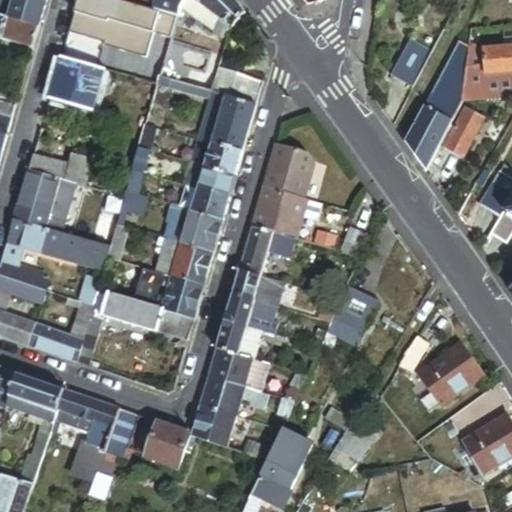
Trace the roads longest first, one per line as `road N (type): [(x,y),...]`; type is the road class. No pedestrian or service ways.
road 1 (residential): [(0,355),(179,416),(288,42)]
road 2 (residential): [(324,91),(511,344)]
road 3 (residential): [(0,213),(61,0)]
